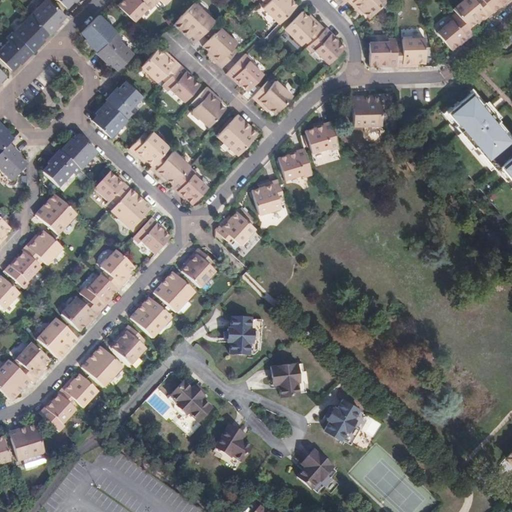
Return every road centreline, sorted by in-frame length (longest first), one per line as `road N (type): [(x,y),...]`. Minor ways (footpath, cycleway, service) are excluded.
road 1 (residential): [(0,414),(34,403),(189,227)]
road 2 (residential): [(359,75),(442,75),(511,17)]
road 3 (residential): [(274,135),(154,23)]
road 4 (residential): [(75,119),(189,227)]
road 5 (residential): [(31,131),(33,207),(21,219),(20,239),(0,259)]
road 6 (residential): [(189,227),(274,135)]
